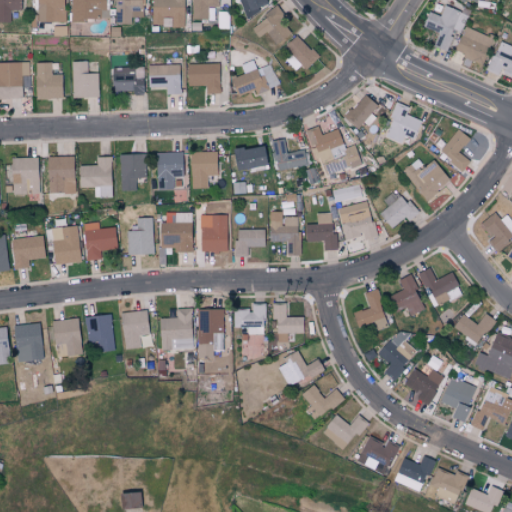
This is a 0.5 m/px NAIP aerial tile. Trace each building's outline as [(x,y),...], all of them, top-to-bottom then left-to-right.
[(19,0),(0,0),(0,22),(10,23),(10,10),(20,11),(19,0)] [(64,0),(36,0),(37,22),(65,22),(64,0)] [(71,0),(71,20),(106,20),(106,0),(71,0)] [(120,13),(120,24),(142,25),(142,0),(114,0),(114,13),(120,13)] [(183,28),(183,0),(152,0),(151,25),(161,25),(161,16),(172,17),(171,27),(183,28)] [(191,0),(191,20),(207,20),(207,7),(217,8),(217,0),(191,0)] [(240,0),(245,15),(266,9),(263,0),(240,0)] [(445,51),(454,28),(461,31),(467,15),(443,6),(440,16),(428,12),(422,28),(439,34),(434,46),(445,51)] [(280,20),(284,17),(277,7),(250,26),(258,38),(266,33),(274,44),(289,34),(280,20)] [(490,38),(464,26),(453,51),(478,63),(490,38)] [(283,47),(289,54),(284,59),(294,70),(299,64),(304,70),(317,57),(296,35),(283,47)] [(486,71),(498,75),(499,73),(511,77),(511,47),(497,42),(486,71)] [(256,70),(252,60),(240,65),(244,74),(231,79),(238,96),(254,90),(255,94),(278,85),(270,64),(256,70)] [(28,62),(0,63),(0,99),(21,99),(21,77),(28,77),(28,62)] [(71,98),(97,98),(96,74),(86,74),(86,62),(70,62),(71,98)] [(34,63),(35,100),(61,99),(60,75),(50,75),(50,63),(34,63)] [(218,64),(186,64),(187,86),(205,86),(205,94),(218,94),(218,64)] [(147,65),(148,88),(165,87),(166,95),(179,94),(178,65),(147,65)] [(111,93),(143,92),(142,68),(111,68),(111,93)] [(369,113),(376,105),(363,93),(342,116),(356,128),(362,121),(367,125),(374,117),(369,113)] [(405,114),(408,106),(396,102),(382,136),(400,144),(404,134),(412,137),(419,119),(405,114)] [(304,130),(310,148),(315,146),(320,163),(323,162),(326,174),(359,164),(354,144),(343,147),(338,128),(320,134),(317,126),(304,130)] [(438,151),(461,170),(469,160),(458,151),(469,138),(457,128),(438,151)] [(271,140),(274,169),(306,165),(304,150),(285,152),(283,139),(271,140)] [(234,170),(265,164),(261,143),(230,150),(234,170)] [(216,175),(215,151),(189,152),(190,188),(207,188),(206,175),(216,175)] [(173,189),(173,176),(182,176),(181,152),(155,153),(156,189),(173,189)] [(136,190),(135,178),(145,177),(145,153),(119,154),(120,190),(136,190)] [(46,156),(47,193),(74,192),(73,156),(46,156)] [(78,165),(78,187),(93,187),(93,197),(112,197),(111,156),(96,156),(96,165),(78,165)] [(37,157),(10,157),(11,193),(38,193),(37,157)] [(449,179),(431,159),(423,166),(415,158),(400,171),(426,200),(449,179)] [(331,190),(333,201),(360,195),(358,184),(331,190)] [(378,213),(391,228),(403,217),(408,221),(417,212),(395,188),(382,199),(387,205),(378,213)] [(336,207),(343,240),(362,236),(362,239),(374,237),(367,201),(336,207)] [(286,242),(286,254),(298,255),(298,216),(282,216),(282,211),(269,211),(268,242),(286,242)] [(487,242),(495,251),(511,235),(511,222),(505,214),(500,219),(493,211),(480,223),(492,237),(487,242)] [(191,252),(192,212),(165,212),(165,222),(159,222),(159,249),(173,249),(173,251),(191,252)] [(305,242),(322,241),(323,250),(335,249),(335,232),(331,232),(330,212),(316,213),(316,223),(304,224),(305,242)] [(226,251),(226,214),(199,215),(200,252),(226,251)] [(152,217),(135,217),(136,225),(126,225),(127,254),(153,253),(152,217)] [(85,260),(100,259),(100,249),(115,248),(114,226),(98,228),(98,222),(82,223),(85,260)] [(52,263),(79,262),(77,225),(51,227),(52,263)] [(264,246),(263,228),(234,229),(235,256),(247,255),(247,246),(264,246)] [(10,238),(13,269),(29,267),(28,259),(43,257),(41,235),(10,238)] [(451,271),(434,279),(428,267),(418,272),(435,306),(461,294),(451,271)] [(398,279),(402,289),(388,295),(394,311),(405,307),(409,315),(425,309),(411,274),(398,279)] [(352,312),(356,325),(384,318),(376,289),(364,292),(368,308),(352,312)] [(233,327),(247,327),(247,334),(264,334),(263,302),(250,303),(250,308),(232,308),(233,327)] [(303,317),(285,316),(285,302),(272,302),(271,320),(275,320),(275,333),(302,333),(303,317)] [(191,308),(175,308),(175,318),(159,318),(159,349),(191,349),(191,308)] [(222,308),(196,309),(198,357),(213,357),(213,350),(223,350),(222,308)] [(138,335),(147,334),(146,310),(121,311),(122,348),(139,347),(138,335)] [(462,313),(452,326),(476,344),(494,320),(484,313),(476,324),(462,313)] [(98,341),(99,351),(113,350),(111,314),(85,315),(86,341),(98,341)] [(51,320),(53,344),(65,342),(66,355),(81,353),(78,318),(51,320)] [(40,323),(13,324),(15,361),(41,359),(40,323)] [(399,345),(406,338),(398,330),(377,353),(390,365),(384,372),(392,379),(412,357),(399,345)] [(511,378),(511,373),(511,336),(494,331),(487,355),(477,352),(473,366),(511,378)] [(282,357),(285,363),(277,367),(287,386),(323,370),(318,359),(305,365),(298,350),(282,357)] [(426,404),(444,377),(431,369),(426,376),(413,368),(403,383),(419,393),(416,398),(426,404)] [(475,387),(450,377),(439,402),(453,407),(449,416),(461,421),(475,387)] [(324,398),(311,384),(300,394),(310,405),(305,410),(315,421),(342,397),(335,388),(324,398)] [(471,426),(482,430),(487,417),(504,424),(511,402),(511,400),(485,390),(471,426)] [(348,425),(336,415),(321,431),(342,450),(367,422),(358,414),(348,425)] [(356,462),(383,474),(397,444),(386,440),(384,444),(367,436),(356,462)] [(393,482),(421,491),(432,459),(422,455),(419,464),(402,458),(393,482)] [(436,488),(434,496),(455,504),(465,474),(455,471),(454,474),(436,468),(430,486),(436,488)] [(483,511),(489,511),(493,505),(496,507),(502,491),(489,485),(486,494),(470,487),(463,503),(483,511)] [(139,491),(119,492),(120,508),(140,507),(139,491)] [(511,511),(511,503),(505,501),(500,511),(511,511)]
